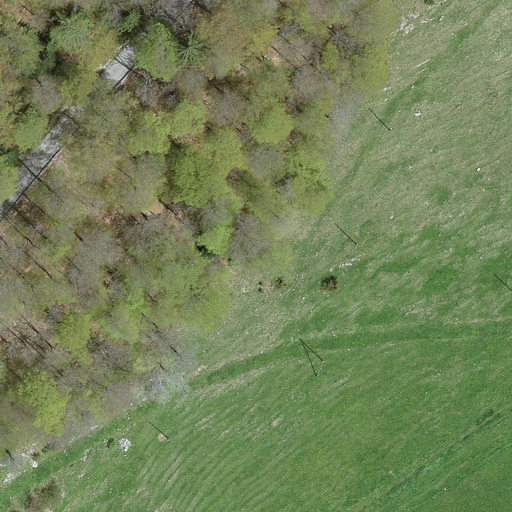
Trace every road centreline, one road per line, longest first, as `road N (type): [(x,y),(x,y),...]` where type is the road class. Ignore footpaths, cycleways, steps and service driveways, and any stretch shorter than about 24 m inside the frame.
road 1 (track): [(0,491),(221,369),(412,332),(511,326)]
road 2 (tertiary): [(0,201),(177,0)]
road 3 (track): [(349,511),(511,401)]
